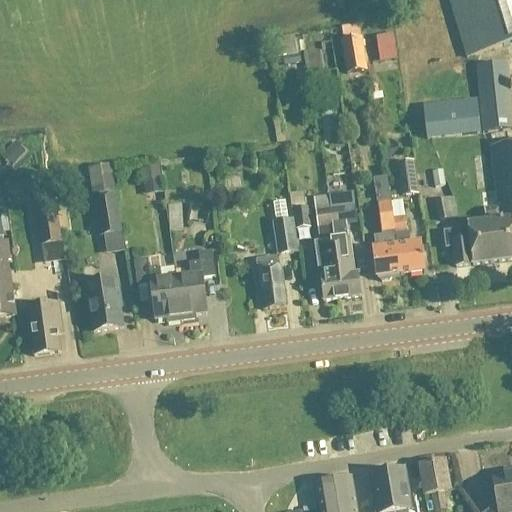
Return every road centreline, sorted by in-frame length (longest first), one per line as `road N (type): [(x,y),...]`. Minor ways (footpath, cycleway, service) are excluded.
road 1 (tertiary): [(133,373),(511,323)]
road 2 (unclassified): [(250,480),(511,435)]
road 3 (unclassified): [(0,510),(146,491)]
road 4 (tertiary): [(0,390),(133,373)]
